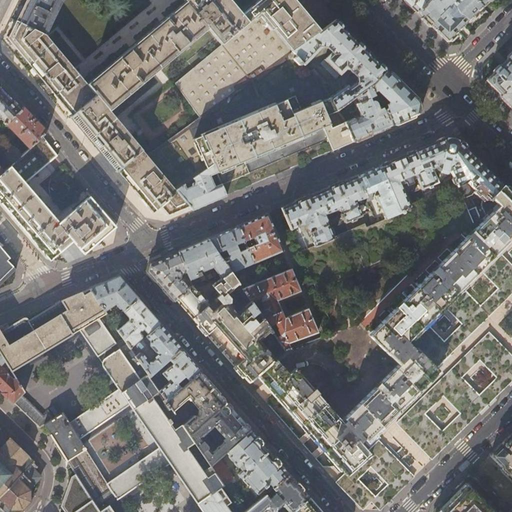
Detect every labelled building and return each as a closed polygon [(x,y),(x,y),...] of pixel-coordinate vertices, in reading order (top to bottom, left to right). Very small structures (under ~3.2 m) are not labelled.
[(40,86),(68,62),(46,36),(63,0),(19,0),(0,39),(7,47),(18,61),(33,78),(40,86)] [(149,70),(130,48),(87,84),(110,111),(208,29),(221,45),(175,84),(202,116),(292,51),(320,31),(293,0),(258,0),(241,15),(232,4),(149,70)] [(184,0),(185,1),(130,48),(149,70),(232,4),(228,0),(184,0)] [(410,6),(404,0),(401,3),(407,9),(410,6)] [(404,0),(410,6),(417,12),(428,0),(404,0)] [(428,0),(417,12),(433,28),(446,41),(448,39),(449,40),(456,33),(456,32),(482,6),(475,0),(428,0)] [(361,45),(336,20),(320,31),(292,51),(305,65),(324,46),(324,42),(326,44),(329,44),(329,47),(333,52),(322,63),(337,78),(347,68),(350,68),(354,72),(357,70),(361,74),(359,77),(358,81),(350,87),(347,85),(330,96),(336,109),(369,86),(372,84),(386,70),(361,45)] [(305,65),(292,51),(202,116),(147,155),(175,189),(183,184),(193,178),(212,164),(215,172),(218,180),(225,195),(241,189),(273,175),(322,154),(339,147),(352,141),(343,121),(336,109),(330,96),(322,85),(312,72),(305,65)] [(511,53),(497,69),(486,80),(503,97),(511,106),(511,53)] [(188,206),(175,190),(175,189),(147,155),(110,111),(87,84),(68,62),(40,86),(44,92),(61,111),(67,119),(69,117),(79,128),(93,144),(103,157),(113,169),(115,172),(117,170),(121,174),(144,202),(152,212),(160,206),(167,215),(188,206)] [(322,85),(325,82),(315,70),(312,72),(322,85)] [(416,114),(419,103),(403,87),(386,70),(372,84),(369,86),(373,92),(377,90),(379,94),(388,102),(386,105),(385,105),(385,106),(386,106),(386,108),(383,110),(391,125),(416,114)] [(6,124),(21,109),(0,86),(0,118),(4,123),(3,123),(5,125),(6,124)] [(367,135),(391,125),(383,110),(373,92),(369,86),(336,109),(343,121),(352,141),(367,135)] [(41,137),(46,132),(36,121),(23,108),(21,109),(6,124),(29,149),(41,137)] [(47,144),(41,137),(29,149),(22,157),(4,172),(0,174),(0,201),(2,204),(14,218),(29,235),(50,260),(59,252),(63,256),(67,261),(80,250),(83,253),(93,245),(101,238),(104,235),(114,227),(89,197),(59,223),(58,223),(24,183),(56,156),(47,144)] [(475,192),(482,200),(480,206),(485,218),(491,213),(498,205),(490,197),(502,185),(472,155),(458,140),(445,137),(431,143),(408,153),(397,158),(380,166),(398,211),(383,218),(364,227),(354,202),(366,197),(357,176),(321,191),(281,208),(284,216),(314,289),(480,220),(475,206),(466,209),(462,197),(464,196),(465,197),(473,193),(473,192),(475,192)] [(215,172),(212,164),(193,178),(195,184),(195,185),(186,188),(183,184),(175,189),(175,190),(188,206),(191,209),(209,202),(225,195),(218,180),(212,182),(210,177),(209,175),(215,172)] [(398,211),(380,166),(366,172),(357,176),(366,197),(367,200),(371,198),(370,196),(371,194),(370,192),(374,190),(373,187),(375,186),(378,194),(374,196),(383,218),(398,211)] [(511,233),(511,194),(502,185),(490,197),(498,205),(491,213),(511,233)] [(207,239),(230,271),(231,272),(283,250),(267,213),(265,214),(250,221),(237,226),(223,233),(207,239)] [(486,224),(388,323),(434,369),(511,293),(511,264),(496,248),(511,233),(491,213),(485,218),(483,220),(486,224)] [(230,271),(207,239),(193,245),(177,252),(185,272),(187,276),(189,279),(196,276),(197,273),(213,266),(222,277),(230,271)] [(0,278),(12,267),(6,261),(9,258),(0,248),(0,247),(0,278)] [(83,256),(83,253),(80,250),(67,261),(69,262),(79,258),(83,256)] [(185,272),(177,252),(163,258),(149,263),(148,269),(148,271),(150,274),(163,288),(173,301),(176,299),(191,285),(189,279),(187,276),(181,279),(179,278),(180,274),(185,272)] [(308,308),(285,317),(278,300),(301,290),(292,269),(246,287),(243,283),(239,284),(250,300),(257,297),(258,298),(262,309),(258,311),(262,318),(269,328),(275,324),(276,326),(282,334),(276,338),(284,350),(291,348),(289,342),(318,331),(308,308)] [(256,375),(275,359),(258,340),(268,331),(270,333),(272,332),(269,328),(262,318),(259,321),(253,315),(258,311),(250,300),(238,311),(229,302),(230,297),(227,293),(237,283),(231,272),(230,271),(222,277),(212,285),(219,293),(214,298),(216,301),(218,299),(222,303),(213,311),(206,305),(192,318),(200,327),(206,334),(216,326),(240,353),(244,357),(235,366),(241,374),(248,381),(256,375)] [(129,289),(119,277),(106,282),(89,289),(104,311),(116,304),(118,306),(116,307),(116,308),(117,309),(120,308),(123,311),(137,298),(129,289)] [(206,305),(208,303),(192,285),(191,285),(176,299),(180,304),(192,318),(206,305)] [(99,319),(106,314),(104,311),(89,289),(77,294),(61,301),(36,316),(28,321),(26,318),(23,318),(0,332),(0,353),(2,356),(5,361),(11,371),(79,330),(81,331),(101,361),(103,362),(105,359),(119,350),(99,319)] [(123,324),(116,317),(112,322),(127,344),(131,350),(138,343),(137,341),(141,337),(141,334),(139,332),(141,330),(143,328),(149,334),(160,324),(145,307),(137,298),(123,311),(128,317),(130,317),(132,319),(132,320),(129,320),(123,324)] [(361,441),(434,369),(388,323),(374,336),(404,367),(344,426),(318,395),(319,393),(315,388),(313,390),(294,369),(289,373),(276,358),(275,359),(256,375),(257,376),(261,372),(263,373),(348,470),(348,471),(336,482),(338,485),(355,501),(363,509),(371,501),(379,510),(380,510),(382,507),(404,485),(413,476),(379,441),(369,450),(361,441)] [(149,344),(144,349),(138,343),(131,350),(148,375),(169,358),(181,348),(169,334),(160,324),(149,334),(147,337),(150,341),(149,344)] [(511,379),(511,356),(511,355),(510,355),(489,333),(397,424),(431,459),(435,455),(459,431),(488,404),(511,380),(511,379)] [(21,395),(13,403),(39,428),(44,425),(50,435),(66,460),(76,477),(70,481),(67,511),(112,511),(109,507),(170,465),(202,511),(230,511),(215,490),(224,485),(212,467),(203,473),(191,454),(199,449),(189,434),(182,425),(175,430),(170,425),(173,423),(169,419),(167,421),(151,397),(154,395),(160,402),(162,401),(169,410),(171,409),(166,401),(159,390),(148,375),(131,350),(127,344),(119,350),(105,359),(103,362),(103,367),(118,389),(69,424),(63,415),(59,414),(53,418),(49,413),(42,417),(21,395)] [(192,360),(181,348),(169,358),(173,363),(162,372),(169,381),(159,390),(166,401),(181,388),(177,382),(184,375),(189,381),(199,372),(201,371),(192,360)] [(2,356),(0,356),(0,388),(14,402),(21,395),(24,392),(23,390),(18,382),(17,380),(13,383),(8,378),(8,375),(7,374),(3,370),(5,368),(3,366),(4,362),(5,361),(2,356)] [(213,388),(199,372),(189,381),(181,388),(166,401),(171,409),(172,410),(188,397),(199,410),(198,416),(193,415),(182,425),(189,434),(225,402),(213,388)] [(23,390),(27,388),(21,380),(18,382),(23,390)] [(189,434),(199,449),(210,464),(226,451),(250,430),(237,416),(225,402),(189,434)] [(180,421),(184,418),(179,411),(175,413),(180,421)] [(0,511),(6,511),(9,510),(21,509),(21,510),(22,510),(23,509),(23,508),(29,502),(30,501),(30,500),(29,491),(30,491),(30,490),(29,489),(39,478),(39,474),(35,470),(37,468),(37,465),(33,462),(33,461),(29,457),(29,456),(9,437),(0,428),(0,511)] [(273,488),(289,474),(267,450),(250,430),(226,451),(229,454),(229,456),(237,466),(240,465),(241,466),(243,465),(245,467),(238,473),(238,474),(248,485),(250,484),(257,494),(269,483),(273,488)] [(511,433),(507,438),(489,455),(504,470),(511,477),(511,433)] [(226,488),(235,481),(221,460),(211,467),(212,467),(224,485),(226,488)] [(299,486),(289,474),(273,488),(274,490),(275,490),(277,492),(271,497),(269,499),(265,495),(244,511),(273,511),(275,511),(276,509),(281,505),(288,511),(291,511),(309,497),(299,486)] [(508,511),(509,511),(496,498),(495,497),(492,499),(469,476),(452,494),(433,511),(508,511)] [(321,511),(309,497),(291,511),(321,511)]
